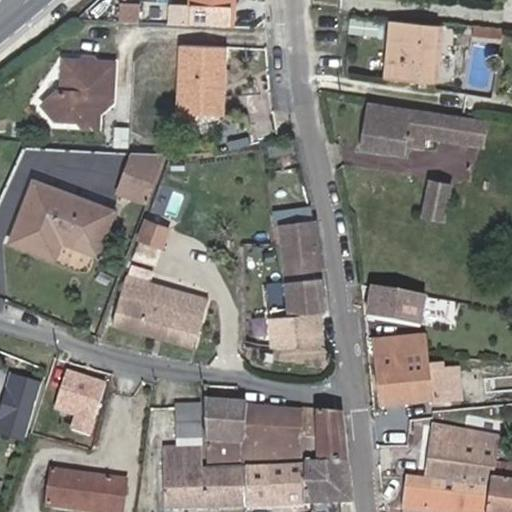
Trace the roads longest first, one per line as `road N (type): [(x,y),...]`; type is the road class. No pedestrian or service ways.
road 1 (residential): [(355,391),(294,0)]
road 2 (residential): [(0,321),(148,364),(297,391),(355,391)]
road 3 (residential): [(366,511),(355,391)]
